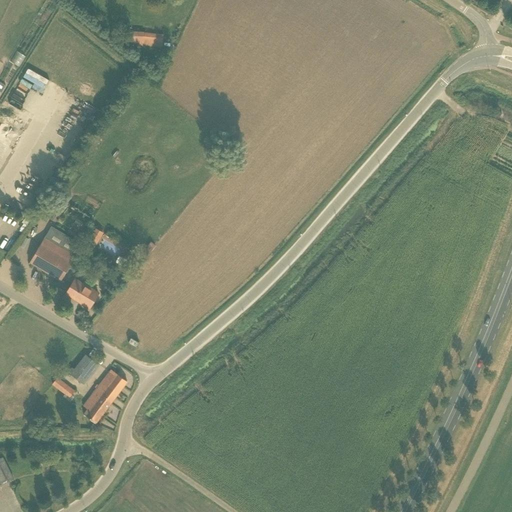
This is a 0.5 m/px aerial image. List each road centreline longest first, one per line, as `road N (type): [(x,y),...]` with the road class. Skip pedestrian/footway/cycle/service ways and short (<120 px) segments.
road 1 (unclassified): [(153,381),(298,248),(447,78),(489,56)]
road 2 (primary): [(404,511),(511,272)]
road 3 (unclassified): [(153,381),(0,287)]
road 4 (unclassified): [(451,511),(511,387)]
road 5 (unclassified): [(231,511),(122,445)]
